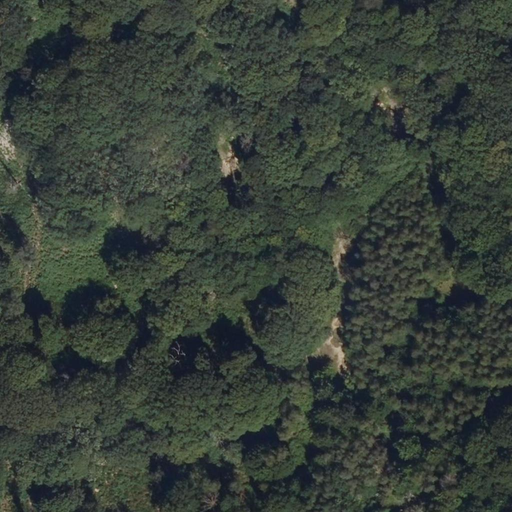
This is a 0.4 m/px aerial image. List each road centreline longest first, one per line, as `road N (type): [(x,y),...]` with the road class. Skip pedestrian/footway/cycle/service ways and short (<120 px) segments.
road 1 (track): [(417,446),(0,131)]
road 2 (track): [(0,247),(180,0)]
